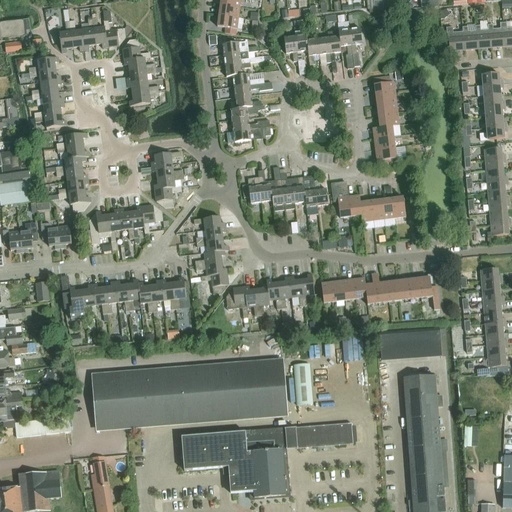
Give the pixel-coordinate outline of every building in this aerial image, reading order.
[(221,0),(220,6),(240,9),(241,0),(221,0)] [(369,10),(369,13),(370,14),(374,13),(373,0),(366,0),(367,11),(369,10)] [(348,6),(342,7),(343,12),(353,11),(353,6),(352,1),(348,2),(348,6)] [(220,6),(219,17),(239,20),(240,9),(220,6)] [(317,6),(310,7),(311,16),(318,16),(317,6)] [(447,9),(441,12),(441,19),(444,19),(450,14),(447,9)] [(73,50),(69,23),(68,10),(63,10),(66,33),(59,34),(62,56),(67,55),(67,51),(73,50)] [(109,12),(103,13),(104,23),(109,22),(109,25),(112,24),(110,13),(109,12)] [(251,13),(250,22),(258,23),(258,14),(251,13)] [(239,20),(219,17),(217,28),(226,29),(236,31),(237,31),(239,20)] [(29,20),(0,23),(0,40),(25,38),(25,32),(30,31),(29,20)] [(96,47),(92,20),(88,21),(89,30),(82,31),(85,53),(90,52),(89,48),(96,47)] [(107,50),(105,28),(98,29),(97,20),(96,20),(92,20),(96,47),(102,46),(102,50),(107,50)] [(379,29),(390,28),(389,21),(378,21),(379,29)] [(104,23),(105,28),(107,50),(119,48),(119,47),(126,39),(124,30),(117,31),(110,32),(109,25),(109,22),(104,23)] [(85,53),(82,31),(76,32),(74,23),(69,23),(73,50),(79,49),(80,53),(85,53)] [(500,24),(500,30),(502,30),(503,48),(511,47),(511,28),(507,29),(506,24),(500,24)] [(502,30),(500,30),(493,30),(493,26),(487,26),(488,31),(489,31),(491,49),(503,48),(502,30)] [(489,31),(488,31),(481,31),(481,27),(475,27),(475,32),(477,32),(478,51),(491,49),(489,31)] [(477,32),(475,32),(468,33),(468,28),(462,29),(463,33),(464,33),(466,52),(478,51),(477,32)] [(464,33),(463,33),(453,34),(453,29),(446,29),(447,35),(448,35),(450,53),(466,52),(464,33)] [(352,55),(357,55),(356,46),(362,46),(360,30),(349,31),(352,55)] [(352,55),(349,31),(338,32),(339,38),(341,48),(347,48),(348,56),(352,55)] [(341,54),(341,48),(339,38),(337,38),(337,33),(328,34),(328,39),(331,64),(336,64),(335,55),(341,54)] [(308,53),(307,42),(306,37),(295,38),(298,63),(303,62),(302,53),(308,53)] [(293,63),(298,63),(295,38),(284,39),(286,55),(292,54),(293,63)] [(328,39),(317,41),(319,57),(326,56),(327,65),(331,64),(328,39)] [(41,40),(32,41),(33,50),(42,48),(41,40)] [(123,51),(124,62),(144,60),(145,60),(151,59),(150,55),(140,56),(139,49),(138,41),(129,42),(123,51)] [(319,57),(317,41),(307,42),(308,53),(310,67),(315,66),(313,57),(319,57)] [(21,44),(5,46),(6,54),(22,52),(21,44)] [(224,57),(240,55),(249,54),(258,53),(258,48),(239,50),(238,44),(223,46),(224,57)] [(241,61),(240,55),(224,57),(225,68),(250,65),(250,64),(264,62),(264,58),(241,61)] [(352,55),(348,56),(346,56),(348,71),(354,70),(354,68),(352,55)] [(29,75),(56,71),(55,65),(59,64),(58,59),(38,62),(39,69),(29,70),(29,75)] [(144,60),(124,62),(125,67),(129,67),(130,73),(156,70),(155,65),(145,67),(145,60),(144,60)] [(305,62),(303,62),(298,63),(300,77),(306,76),(305,62)] [(233,78),(243,77),(242,70),(251,69),(250,65),(225,68),(227,79),(233,78)] [(157,74),(156,70),(130,73),(130,80),(127,80),(127,85),(147,83),(147,76),(157,74)] [(56,71),(29,75),(30,79),(40,78),(41,85),(61,82),(61,77),(56,78),(56,71)] [(483,87),(503,85),(503,81),(499,81),(499,75),(482,76),(483,87)] [(249,76),(243,77),(233,78),(234,89),(264,85),(264,80),(250,82),(249,76)] [(61,82),(41,85),(41,91),(32,92),(32,97),(58,94),(58,87),(62,87),(61,82)] [(132,89),(132,96),(159,92),(158,88),(148,89),(147,83),(127,85),(128,90),(132,89)] [(235,100),(251,98),(250,91),(259,90),(259,92),(273,91),(272,84),(264,85),(234,89),(235,100)] [(379,86),(375,86),(374,86),(376,97),(395,95),(394,84),(390,84),(386,85),(382,85),(379,86)] [(503,85),(483,87),(484,98),(501,97),(500,90),(504,90),(503,85)] [(149,98),(159,97),(167,96),(166,92),(159,92),(132,96),(133,102),(129,103),(130,108),(150,105),(149,98)] [(43,107),(64,105),(63,100),(59,100),(58,94),(32,97),(27,98),(27,102),(43,100),(43,107)] [(395,95),(376,97),(377,108),(397,105),(395,95)] [(501,97),(484,98),(485,109),(505,107),(505,103),(501,103),(501,97)] [(252,104),(251,98),(235,100),(237,111),(259,107),(262,107),(261,103),(252,104)] [(7,101),(9,118),(18,117),(15,100),(7,101)] [(64,105),(43,107),(44,114),(34,115),(35,120),(62,116),(61,110),(64,109),(64,105)] [(397,105),(377,108),(378,119),(398,116),(397,105)] [(258,115),(258,113),(260,112),(265,111),(264,107),(262,107),(259,107),(237,111),(231,111),(232,122),(248,120),(247,114),(248,114),(250,116),(258,115)] [(505,107),(485,109),(486,120),(503,118),(502,112),(506,111),(505,107)] [(62,116),(35,120),(36,124),(45,123),(46,130),(67,127),(67,122),(63,123),(62,116)] [(398,116),(378,119),(380,129),(393,128),(400,127),(398,116)] [(503,118),(486,120),(487,130),(507,129),(507,124),(503,124),(503,118)] [(9,119),(2,120),(4,130),(10,129),(9,121),(9,119)] [(249,126),(248,120),(232,122),(234,133),(270,128),(269,122),(257,123),(257,125),(249,126)] [(235,144),(259,141),(266,140),(266,138),(271,137),(270,128),(234,133),(235,144)] [(374,141),(394,138),(393,128),(380,129),(373,130),(374,141)] [(507,129),(487,130),(487,134),(480,135),(480,142),(505,140),(504,133),(507,133),(507,129)] [(57,146),(57,151),(84,147),(83,141),(87,140),(86,135),(66,138),(67,145),(57,146)] [(394,138),(374,141),(376,152),(396,149),(394,138)] [(84,147),(57,151),(58,155),(68,154),(69,160),(65,161),(85,159),(89,158),(88,153),(84,154),(84,147)] [(392,161),(396,160),(397,160),(396,149),(376,152),(377,163),(385,162),(388,161),(392,161)] [(485,162),(506,161),(505,156),(502,156),(501,150),(484,151),(485,162)] [(0,155),(0,154),(0,168),(2,168),(3,175),(0,175),(0,196),(1,207),(13,206),(17,205),(33,203),(31,182),(30,182),(29,172),(33,171),(30,151),(0,155)] [(152,169),(172,166),(171,160),(181,158),(181,154),(154,157),(155,164),(151,164),(152,169)] [(85,159),(65,161),(66,168),(56,169),(56,174),(83,170),(82,164),(86,163),(85,159)] [(506,161),(485,162),(486,173),(503,172),(503,165),(506,165),(506,161)] [(172,166),(152,169),(153,174),(156,173),(157,180),(184,177),(183,172),(173,173),(172,166)] [(270,184),(271,186),(273,203),(274,213),(285,212),(280,176),(279,168),(273,169),(275,184),(270,184)] [(68,184),(88,181),(87,176),(83,177),(83,170),(56,174),(57,178),(67,177),(68,184)] [(258,179),(262,204),(273,203),(271,186),(264,187),(263,178),(265,178),(264,172),(258,173),(258,179)] [(504,178),(503,172),(486,173),(487,184),(508,182),(507,178),(504,178)] [(280,176),(285,212),(295,210),(295,206),(293,189),(287,190),(286,181),(287,181),(286,175),(280,176)] [(184,177),(157,180),(158,186),(154,187),(155,192),(175,189),(174,182),(184,181),(184,177)] [(251,206),(262,204),(258,179),(248,180),(248,186),(242,187),(244,200),(250,199),(251,206)] [(299,188),(293,189),(295,206),(306,204),(305,193),(303,179),(298,180),(299,188)] [(68,190),(58,192),(53,192),(54,197),(59,196),(85,193),(85,186),(89,186),(88,181),(68,184),(68,190)] [(319,182),(314,183),(318,208),(329,207),(327,190),(320,191),(319,182)] [(508,187),(508,182),(487,184),(488,195),(505,193),(505,187),(508,187)] [(311,192),(305,193),(306,204),(308,218),(319,216),(318,208),(314,183),(310,183),(311,192)] [(351,218),(349,199),(347,185),(337,186),(339,197),(341,196),(342,199),(338,200),(340,219),(351,218)] [(175,189),(155,192),(156,203),(165,210),(174,209),(172,194),(182,193),(181,189),(175,189)] [(85,193),(59,196),(59,201),(70,200),(71,206),(72,206),(73,214),(84,213),(90,204),(91,204),(90,199),(86,199),(85,193)] [(488,195),(489,205),(509,204),(509,199),(506,199),(505,193),(488,195)] [(360,197),(349,199),(351,218),(362,217),(361,204),(360,197)] [(403,199),(393,200),(395,220),(406,218),(403,199)] [(384,221),(395,220),(393,200),(382,202),(384,221)] [(371,203),(374,222),(384,221),(382,202),(371,203)] [(361,204),(362,217),(362,224),(374,222),(371,203),(361,204)] [(510,208),(509,204),(489,205),(490,216),(507,215),(506,208),(510,208)] [(162,214),(153,207),(142,209),(144,229),(145,235),(150,234),(148,225),(156,224),(155,223),(163,222),(162,214)] [(131,214),(134,240),(139,240),(138,230),(144,229),(142,209),(137,209),(137,213),(131,214)] [(134,240),(131,214),(124,215),(124,211),(119,212),(122,232),(128,231),(130,241),(134,240)] [(108,217),(111,238),(111,243),(116,243),(115,233),(122,232),(119,212),(114,212),(115,216),(108,217)] [(111,238),(108,217),(102,218),(101,214),(96,214),(96,215),(89,223),(92,246),(101,245),(100,240),(111,238)] [(490,216),(491,227),(511,225),(511,221),(508,221),(507,215),(490,216)] [(205,232),(225,229),(225,225),(221,225),(220,218),(194,222),(194,226),(204,225),(205,232)] [(39,242),(37,228),(37,224),(25,225),(26,232),(20,233),(22,254),(28,254),(28,250),(33,250),(33,243),(39,242)] [(69,228),(59,229),(61,250),(67,249),(66,246),(72,245),(71,239),(77,238),(75,224),(69,225),(69,228)] [(55,250),(61,250),(59,229),(52,230),(52,226),(50,225),(41,226),(42,241),(49,241),(49,248),(55,247),(55,250)] [(511,229),(511,225),(491,227),(491,233),(487,234),(487,238),(509,236),(508,230),(511,229)] [(226,234),(225,229),(205,232),(206,239),(196,240),(197,245),(223,241),(222,235),(226,234)] [(22,254),(20,233),(9,234),(9,231),(3,232),(4,246),(10,245),(11,252),(16,252),(17,255),(22,254)] [(339,249),(348,248),(348,247),(347,241),(347,238),(338,239),(339,249)] [(224,248),(223,241),(197,245),(197,249),(207,248),(208,254),(208,255),(224,252),(224,253),(229,252),(228,247),(224,248)] [(336,241),(322,243),(323,251),(337,250),(336,241)] [(196,267),(222,264),(221,258),(225,257),(224,253),(224,252),(208,255),(208,254),(204,255),(205,262),(195,263),(196,267)] [(206,271),(207,278),(227,275),(227,270),(223,271),(222,264),(196,267),(196,272),(206,271)] [(481,272),(481,283),(502,281),(502,277),(498,277),(498,270),(481,272)] [(227,275),(207,278),(201,278),(202,283),(212,282),(213,297),(222,295),(229,287),(227,275)] [(62,288),(69,287),(68,276),(60,277),(62,288)] [(301,282),(304,308),(309,307),(308,298),(315,297),(312,276),(307,277),(308,281),(301,282)] [(179,300),(186,300),(190,299),(189,294),(186,295),(184,279),(179,280),(179,284),(173,285),(176,311),(181,310),(179,300)] [(285,301),(292,300),(289,279),(284,280),(285,284),(278,284),(282,311),(282,315),(287,315),(285,301)] [(300,309),(304,308),(301,282),(294,282),(294,279),(289,279),(292,300),(298,299),(300,309)] [(432,292),(431,288),(430,279),(366,287),(367,299),(368,306),(432,298),(432,296),(432,292)] [(138,284),(138,280),(133,281),(134,286),(127,286),(130,313),(135,312),(134,302),(140,301),(138,284)] [(365,280),(354,281),(356,300),(367,299),(366,287),(365,280)] [(277,311),(282,311),(278,284),(272,285),(271,281),(266,282),(267,286),(269,303),(270,303),(276,302),(277,311)] [(354,281),(343,282),(345,302),(356,300),(354,281)] [(502,281),(481,283),(482,293),(500,292),(499,286),(502,286),(502,281)] [(164,302),(161,282),(156,283),(157,288),(150,289),(154,314),(158,313),(157,303),(164,302)] [(176,311),(173,285),(166,286),(166,282),(161,282),(164,302),(164,309),(171,308),(171,312),(176,311)] [(343,282),(332,284),(335,303),(345,302),(343,282)] [(130,313),(127,286),(120,287),(120,283),(115,284),(118,304),(124,303),(126,313),(130,313)] [(118,304),(115,284),(111,284),(111,289),(104,290),(108,316),(112,315),(111,305),(118,304)] [(154,314),(150,289),(144,289),(143,284),(138,284),(140,301),(141,305),(148,304),(149,314),(154,314)] [(335,303),(332,284),(321,285),(324,304),(335,303)] [(39,303),(48,302),(47,285),(37,286),(39,303)] [(108,316),(104,290),(98,291),(97,286),(93,287),(95,307),(102,306),(103,316),(108,316)] [(256,291),(260,318),(264,317),(263,307),(270,306),(270,303),(269,303),(267,286),(262,287),(263,290),(256,291)] [(95,307),(93,287),(88,287),(88,291),(82,292),(85,318),(90,318),(88,308),(95,307)] [(255,318),(260,318),(256,291),(250,292),(249,288),(244,289),(247,310),(253,309),(255,318)] [(65,313),(69,312),(70,312),(71,322),(85,320),(85,318),(82,292),(75,293),(75,289),(62,291),(65,313)] [(247,310),(244,289),(233,290),(233,291),(226,299),(228,312),(242,310),(244,321),(248,320),(247,310)] [(482,293),(483,304),(504,303),(504,298),(500,299),(500,292),(482,293)] [(484,315),(501,314),(501,307),(504,307),(504,303),(483,304),(484,315)] [(25,310),(8,312),(9,322),(26,319),(25,310)] [(484,315),(485,326),(506,324),(505,320),(502,320),(501,314),(484,315)] [(310,331),(319,330),(318,322),(309,323),(310,331)] [(486,337),(503,335),(503,328),(506,328),(506,324),(485,326),(486,337)] [(6,330),(0,330),(0,343),(1,343),(1,342),(7,341),(8,347),(12,346),(24,345),(22,335),(17,335),(16,328),(6,330)] [(168,332),(168,341),(179,340),(179,331),(168,332)] [(379,361),(447,357),(446,331),(378,335),(379,361)] [(486,337),(487,348),(508,346),(507,341),(504,342),(503,335),(486,337)] [(72,346),(76,346),(82,345),(81,336),(71,337),(72,346)] [(361,337),(347,338),(348,360),(362,359),(361,337)] [(35,344),(24,345),(12,346),(13,356),(37,354),(35,344)] [(487,348),(488,358),(505,357),(505,350),(508,350),(508,346),(487,348)] [(0,369),(9,368),(7,353),(0,353),(0,369)] [(505,357),(488,358),(489,369),(509,367),(509,363),(506,363),(505,357)] [(310,366),(294,367),(297,408),(313,407),(310,366)] [(97,426),(193,419),(287,411),(283,367),(93,382),(97,426)] [(447,440),(440,441),(437,409),(443,408),(442,396),(436,397),(435,377),(404,379),(409,450),(407,450),(408,470),(410,470),(413,511),(445,511),(444,489),(449,488),(446,453),(448,452),(447,440)] [(5,388),(0,388),(0,398),(7,398),(7,402),(22,400),(22,397),(21,394),(19,394),(11,395),(10,391),(6,391),(5,388)] [(16,429),(15,425),(15,422),(18,422),(16,408),(23,407),(22,400),(7,402),(0,402),(0,423),(3,423),(4,430),(16,429)] [(17,439),(71,433),(69,419),(15,425),(16,429),(17,439)] [(352,425),(266,432),(182,438),(184,472),(228,468),(230,494),(249,493),(250,500),(290,497),(287,451),(353,446),(353,443),(364,442),(362,426),(352,427),(352,425)] [(92,459),(93,465),(95,475),(91,476),(97,511),(114,511),(105,457),(92,459)] [(511,457),(504,457),(503,509),(511,509),(511,457)] [(20,488),(0,490),(0,511),(46,511),(51,511),(50,500),(62,499),(59,472),(19,476),(20,488)] [(468,481),(467,498),(468,498),(475,498),(476,482),(468,481)]
